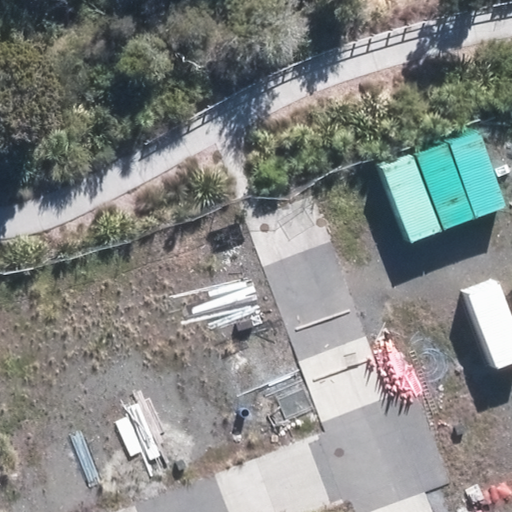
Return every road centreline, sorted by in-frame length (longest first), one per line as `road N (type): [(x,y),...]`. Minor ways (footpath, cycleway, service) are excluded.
road 1 (residential): [(259,190),(366,459)]
road 2 (residential): [(366,459),(227,511)]
